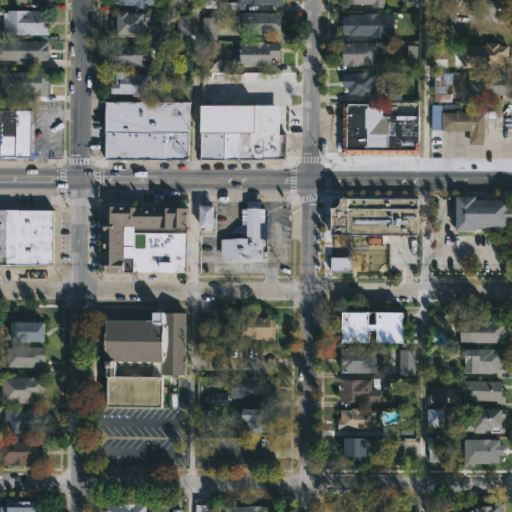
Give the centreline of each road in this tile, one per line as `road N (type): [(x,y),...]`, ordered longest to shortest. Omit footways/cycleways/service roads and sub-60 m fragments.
road 1 (residential): [(307,511),(316,0)]
road 2 (residential): [(74,511),(82,0)]
road 3 (residential): [(511,485),(0,483)]
road 4 (tertiary): [(511,294),(0,293)]
road 5 (primary): [(511,185),(162,182)]
